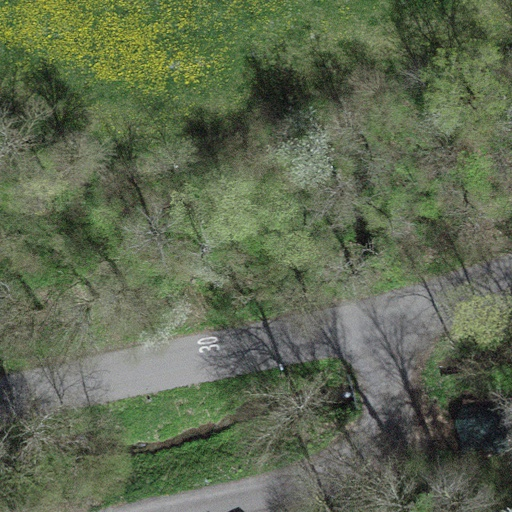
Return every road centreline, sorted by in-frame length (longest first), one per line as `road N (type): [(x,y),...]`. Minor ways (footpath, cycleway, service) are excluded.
road 1 (residential): [(402,319),(0,402)]
road 2 (residential): [(194,511),(279,489),(356,453),(392,409),(402,319)]
